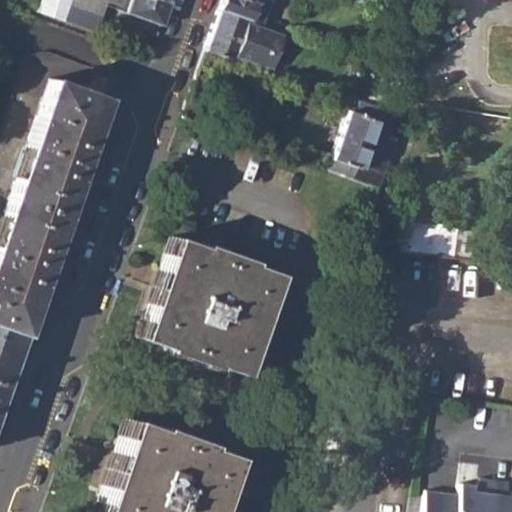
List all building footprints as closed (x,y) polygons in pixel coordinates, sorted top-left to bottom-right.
[(159,0),(70,0),(70,1),(67,0),(28,0),(27,4),(75,21),(81,5),(99,11),(102,4),(158,26),(160,19),(166,3),(159,0)] [(220,0),(217,9),(246,20),(260,24),(268,0),(220,0)] [(268,0),(260,24),(262,25),(266,26),(275,0),(268,0)] [(99,11),(156,32),(158,26),(102,4),(99,11)] [(260,24),(246,20),(217,9),(211,29),(204,48),(268,70),(274,55),(279,57),(285,38),(279,36),(281,32),(266,26),(262,25),(260,24)] [(76,30),(93,36),(97,37),(100,30),(79,23),(76,30)] [(38,99),(0,207),(0,313),(20,320),(99,96),(49,78),(41,100),(38,99)] [(376,184),(379,165),(363,160),(374,131),(384,134),(388,124),(347,109),(330,154),(323,153),(318,165),(372,184),(376,184)] [(379,165),(384,134),(374,131),(363,160),(379,165)] [(487,256),(490,227),(407,220),(405,248),(487,256)] [(213,361),(240,371),(275,270),(248,261),(249,258),(198,240),(197,243),(169,233),(149,291),(134,333),(161,343),(160,346),(212,364),(213,361)] [(0,375),(20,320),(0,313),(0,375)] [(209,511),(230,453),(202,443),(203,441),(151,423),(151,425),(124,415),(104,472),(89,511),(209,511)] [(485,511),(490,478),(475,476),(474,484),(454,481),(453,494),(421,490),(417,511),(485,511)] [(511,511),(511,488),(509,489),(509,494),(502,494),(504,480),(490,478),(485,511),(511,511)]
